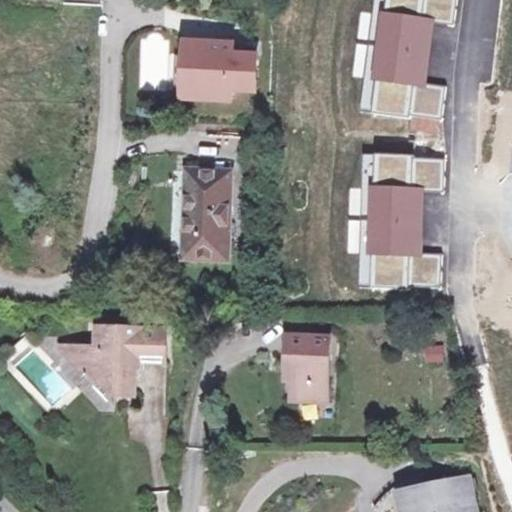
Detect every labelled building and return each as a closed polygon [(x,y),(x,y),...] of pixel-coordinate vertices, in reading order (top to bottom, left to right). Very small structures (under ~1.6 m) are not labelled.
[(377,0),(361,111),(444,122),(449,87),(427,84),(436,21),(455,24),(458,0),(377,0)] [(239,48),(208,46),(207,56),(195,55),(193,78),(187,78),(186,97),(207,98),(207,101),(236,102),(236,92),(261,94),(262,59),(238,58),(239,48)] [(442,192),(442,156),(361,155),(358,285),(443,287),(444,249),(424,248),(425,192),(442,192)] [(233,173),(190,172),(187,258),(230,259),(233,173)] [(169,328),(102,327),(102,348),(73,348),(73,357),(87,373),(97,373),(109,385),(120,385),(120,395),(140,395),(141,361),(169,362),(169,328)] [(331,395),(332,334),(294,334),(292,358),(296,358),(297,394),(331,395)] [(444,362),(444,345),(425,345),(425,362),(444,362)] [(85,390),(95,406),(108,399),(97,383),(85,390)] [(484,511),(476,473),(405,489),(409,511),(484,511)]
